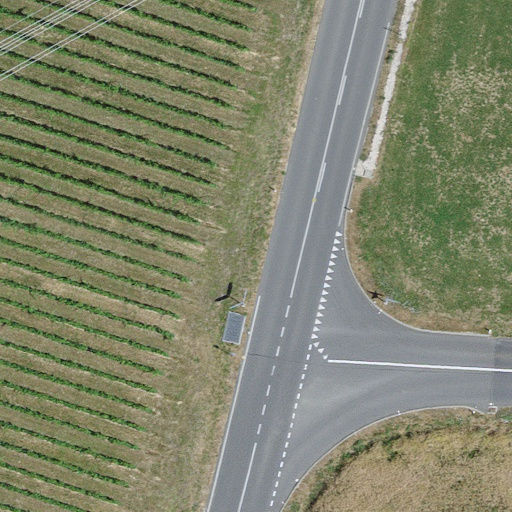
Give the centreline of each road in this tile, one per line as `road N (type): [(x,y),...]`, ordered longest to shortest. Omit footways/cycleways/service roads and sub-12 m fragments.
road 1 (secondary): [(281,350),(362,0)]
road 2 (tertiary): [(281,350),(511,368)]
road 3 (secondary): [(237,511),(281,350)]
